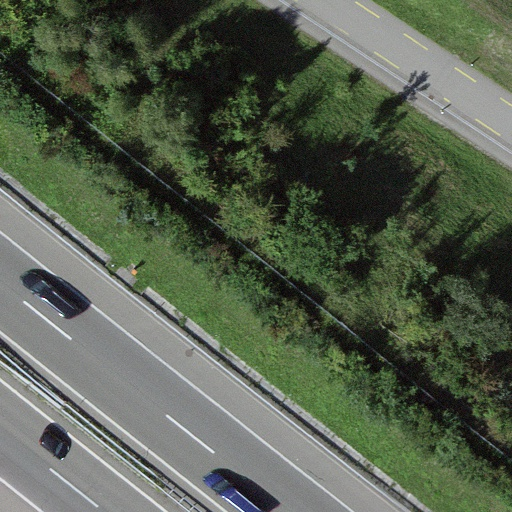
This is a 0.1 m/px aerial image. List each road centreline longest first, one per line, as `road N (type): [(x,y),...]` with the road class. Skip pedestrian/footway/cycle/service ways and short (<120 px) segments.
road 1 (motorway): [(291,511),(0,281)]
road 2 (unclassified): [(317,0),(511,129)]
road 3 (motorway): [(0,432),(100,511)]
